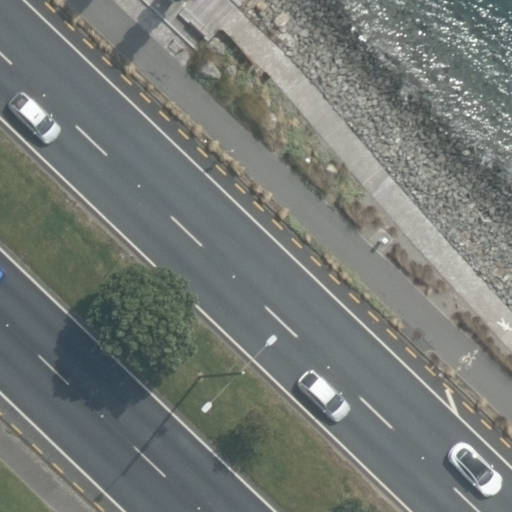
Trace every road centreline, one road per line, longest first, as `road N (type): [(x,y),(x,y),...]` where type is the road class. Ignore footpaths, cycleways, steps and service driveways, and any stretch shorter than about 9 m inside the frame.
road 1 (trunk): [(0,47),(488,511)]
road 2 (trunk): [(190,511),(0,328)]
